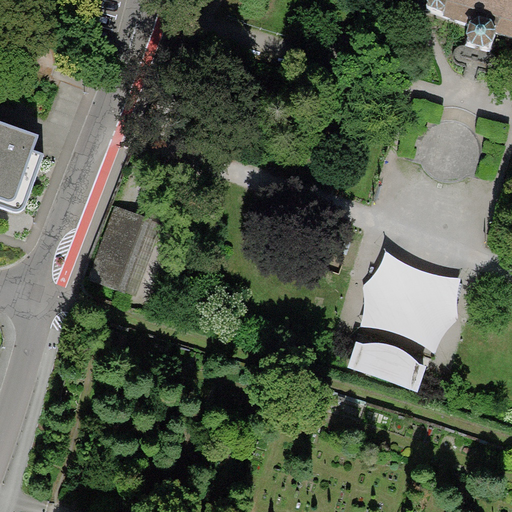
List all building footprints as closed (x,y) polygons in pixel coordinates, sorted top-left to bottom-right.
[(424,10),(471,26),(465,46),(491,53),(497,34),(511,39),(511,0),(431,0),(430,5),(426,4),(424,10)] [(39,138),(0,124),(0,207),(14,213),(18,213),(21,212),(24,211),(26,208),(45,156),(34,152),(39,138)] [(146,219),(115,208),(89,280),(119,291),(136,297),(162,225),(146,219)] [(366,308),(362,329),(379,330),(399,336),(421,346),(435,356),(443,336),(459,320),(458,301),(462,279),(440,277),(422,272),(403,264),(386,254),(379,271),(363,287),(366,308)] [(364,346),(356,345),(347,370),(417,394),(426,369),(420,366),(410,358),(394,348),(377,345),(364,346)]
